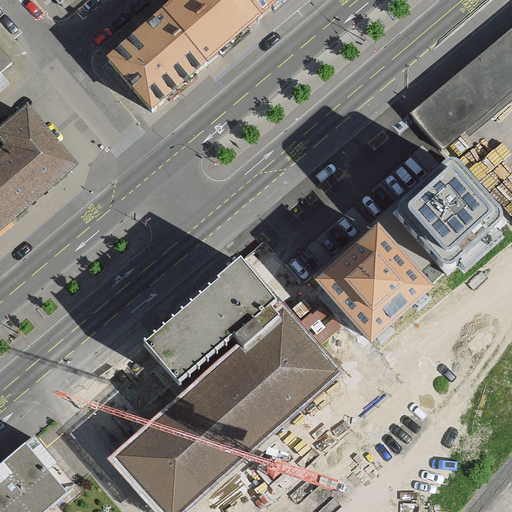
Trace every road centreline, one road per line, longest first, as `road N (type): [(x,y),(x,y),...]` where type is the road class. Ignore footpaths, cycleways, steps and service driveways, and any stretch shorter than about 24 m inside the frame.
road 1 (primary): [(193,227),(462,0)]
road 2 (primary): [(357,0),(149,174)]
road 3 (primary): [(0,393),(193,227)]
road 4 (primary): [(149,174),(0,302)]
road 5 (residential): [(52,57),(149,174)]
